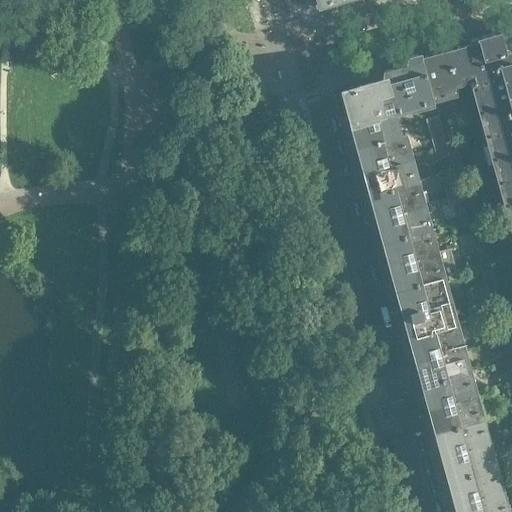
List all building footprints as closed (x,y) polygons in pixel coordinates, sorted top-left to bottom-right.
[(511,61),(503,30),(468,40),(477,70),(511,61)] [(477,70),(468,40),(444,47),(455,85),(460,84),(466,76),(473,74),(477,70)] [(455,85),(444,47),(420,53),(431,95),(454,89),(455,85)] [(431,95),(420,53),(407,57),(406,65),(397,67),(408,107),(433,100),(431,95)] [(511,86),(511,62),(511,61),(477,70),(473,74),(479,95),(511,86)] [(408,107),(397,67),(383,71),(382,79),(373,82),(382,113),(391,111),(391,112),(408,107)] [(382,113),(373,82),(341,91),(347,114),(350,114),(352,122),(382,113)] [(511,110),(511,86),(479,95),(485,118),(511,110)] [(511,135),(511,110),(485,118),(492,141),(511,135)] [(397,135),(397,134),(391,112),(391,111),(382,113),(352,122),(358,145),(397,135)] [(441,123),(439,115),(427,119),(429,126),(441,123)] [(443,131),(441,123),(429,126),(431,134),(443,131)] [(445,139),(443,131),(431,134),(433,142),(445,139)] [(407,157),(401,133),(397,134),(397,135),(358,145),(365,169),(407,157)] [(511,160),(511,135),(492,141),(498,165),(511,160)] [(447,146),(445,139),(433,142),(436,149),(447,146)] [(449,154),(447,146),(436,149),(438,157),(449,154)] [(414,181),(407,157),(365,169),(368,180),(366,182),(368,189),(371,191),(371,193),(414,181)] [(511,185),(511,160),(498,165),(504,188),(511,185)] [(420,205),(414,181),(371,193),(372,195),(370,198),(372,205),(375,206),(378,217),(420,205)] [(460,194),(458,186),(446,189),(449,197),(460,194)] [(462,201),(460,194),(449,197),(451,204),(462,201)] [(427,229),(420,205),(378,217),(384,241),(427,229)] [(434,253),(427,229),(384,241),(391,264),(434,253)] [(473,242),(471,233),(459,237),(462,245),(473,242)] [(475,249),(474,246),(473,242),(462,245),(464,252),(475,249)] [(440,276),(434,253),(391,264),(394,275),(392,277),(394,284),(397,286),(398,288),(440,276)] [(447,300),(440,276),(398,288),(398,290),(396,293),(398,300),(401,301),(404,312),(447,300)] [(486,289),(484,281),(472,284),(475,292),(486,289)] [(488,296),(487,292),(486,289),(475,292),(477,300),(488,296)] [(453,324),(447,300),(404,312),(411,336),(453,324)] [(506,320),(504,313),(494,316),(496,323),(506,320)] [(460,348),(453,324),(411,336),(417,359),(460,348)] [(499,337),(497,329),(486,332),(488,340),(499,337)] [(501,344),(500,340),(499,337),(488,340),(490,347),(501,344)] [(466,371),(460,348),(417,359),(420,370),(418,372),(420,380),(423,381),(424,383),(466,371)] [(473,395),(466,371),(424,383),(424,385),(422,388),(424,395),(427,396),(430,407),(473,395)] [(511,384),(511,382),(510,376),(499,379),(501,387),(511,384)] [(511,392),(511,384),(501,387),(503,395),(511,392)] [(479,419),(473,395),(430,407),(437,430),(479,419)] [(486,442),(479,419),(437,430),(443,454),(486,442)] [(492,466),(486,442),(443,454),(446,465),(444,467),(446,474),(449,476),(450,478),(492,466)] [(499,490),(492,466),(450,478),(450,480),(448,483),(450,490),(453,491),(456,502),(499,490)] [(504,511),(499,490),(456,502),(458,511),(504,511)]
